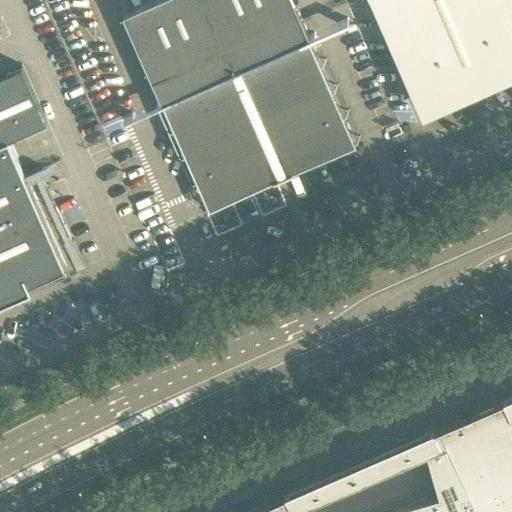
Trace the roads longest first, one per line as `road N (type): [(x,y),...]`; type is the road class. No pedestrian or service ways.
road 1 (secondary): [(0,511),(511,278)]
road 2 (secondary): [(511,220),(0,452)]
road 3 (unclassified): [(511,367),(201,511)]
